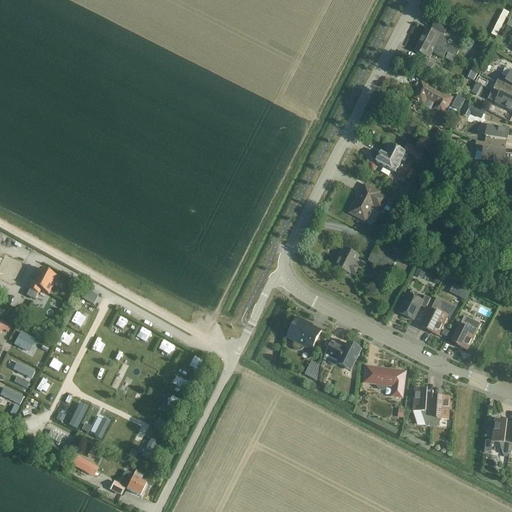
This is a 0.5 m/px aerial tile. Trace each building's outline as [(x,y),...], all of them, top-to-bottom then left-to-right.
[(427,30),(421,41),(456,58),(458,53),(445,46),(446,43),(445,41),(443,39),(448,29),(436,22),(431,32),(427,30)] [(461,40),(462,40),(465,34),(465,33),(459,30),(455,37),(461,40)] [(456,58),(421,41),(415,53),(429,60),(433,53),(444,58),(446,54),(448,55),(446,59),(451,62),(453,58),(455,59),(456,58)] [(492,47),(483,42),(479,49),(489,53),(492,47)] [(495,55),(490,59),(495,64),(500,60),(495,55)] [(433,67),(422,61),(418,71),(429,77),(433,67)] [(479,72),(473,69),(469,80),(475,82),(479,72)] [(500,76),(496,84),(511,92),(511,71),(511,72),(508,79),(500,76)] [(436,104),(432,111),(443,117),(452,99),(421,83),(412,101),(423,106),(426,100),(436,104)] [(511,92),(496,84),(493,91),(498,97),(495,104),(511,112),(511,92)] [(456,99),(451,109),(460,113),(464,104),(456,99)] [(488,126),(485,144),(506,148),(507,142),(508,142),(508,141),(507,141),(510,127),(509,127),(509,130),(488,126)] [(505,154),(506,148),(485,144),(477,142),(476,150),(475,150),(477,151),(475,161),(482,162),(503,165),(502,168),(503,168),(505,154),(506,155),(506,154),(505,154)] [(407,143),(402,152),(389,145),(384,156),(380,154),(376,163),(395,172),(401,162),(404,163),(408,155),(420,161),(424,152),(407,143)] [(398,180),(407,184),(406,186),(411,189),(418,175),(416,173),(416,172),(411,170),(406,178),(400,175),(398,180)] [(365,186),(350,214),(365,222),(374,205),(381,209),(386,199),(379,195),(380,194),(365,186)] [(418,201),(409,196),(407,200),(416,205),(418,201)] [(395,200),(393,205),(398,208),(401,203),(395,200)] [(395,210),(386,206),(384,210),(393,214),(395,210)] [(391,274),(398,260),(376,248),(368,262),(391,274)] [(359,269),(353,266),(358,257),(345,251),(337,267),(356,276),(359,269)] [(55,277),(40,269),(33,283),(31,282),(27,289),(30,290),(27,296),(34,300),(37,294),(38,294),(40,290),(48,295),(53,286),(51,285),(55,277)] [(418,270),(416,275),(418,276),(422,278),(425,273),(418,270)] [(78,297),(87,301),(91,291),(81,288),(78,297)] [(463,290),(459,298),(465,301),(469,293),(463,290)] [(93,292),(90,297),(100,303),(103,298),(93,292)] [(409,295),(399,314),(413,321),(420,307),(426,310),(431,299),(425,296),(423,302),(409,295)] [(437,299),(423,327),(429,330),(431,331),(430,333),(441,338),(441,337),(439,336),(448,319),(450,320),(455,310),(443,304),(443,302),(437,299)] [(69,318),(80,323),(83,314),(73,310),(69,318)] [(110,323),(120,328),(124,317),(114,313),(110,323)] [(465,316),(452,342),(458,345),(461,346),(460,347),(470,353),(470,352),(468,351),(481,325),(465,316)] [(301,350),(303,349),(304,347),(312,351),(321,332),(311,326),(310,327),(306,325),(307,323),(297,318),(293,326),(292,326),(287,333),(289,334),(287,338),(295,342),(294,344),(293,346),(294,348),(295,350),(297,351),(299,351),(301,350)] [(141,340),(146,329),(132,323),(128,333),(141,340)] [(57,330),(53,338),(64,344),(68,335),(57,330)] [(21,336),(15,346),(30,354),(35,343),(21,336)] [(157,337),(152,350),(163,355),(169,342),(157,337)] [(333,343),(326,356),(339,362),(338,365),(351,371),(361,351),(359,350),(359,348),(355,346),(353,347),(348,344),(345,349),(333,343)] [(184,363),(193,368),(198,360),(189,355),(184,363)] [(54,369),(57,360),(46,356),(43,365),(54,369)] [(305,376),(317,382),(319,366),(312,362),(305,376)] [(18,364),(12,373),(31,383),(36,374),(18,364)] [(387,372),(386,371),(367,368),(365,384),(377,385),(377,387),(379,390),(382,390),(385,390),(387,389),(388,387),(393,387),(392,397),(402,399),(405,373),(397,372),(396,373),(387,372)] [(171,373),(167,379),(176,385),(180,378),(171,373)] [(36,376),(33,386),(42,388),(45,378),(36,376)] [(95,387),(92,394),(103,400),(107,393),(95,387)] [(5,390),(1,398),(15,406),(19,408),(20,408),(24,400),(5,390)] [(426,390),(426,391),(413,390),(412,391),(415,391),(413,412),(421,412),(425,427),(431,427),(433,399),(433,392),(433,393),(427,393),(427,390),(426,390)] [(439,400),(433,399),(431,427),(438,428),(441,420),(449,421),(450,399),(453,400),(453,399),(440,398),(440,397),(439,397),(439,400)] [(15,406),(10,415),(15,417),(19,408),(15,406)] [(504,458),(509,459),(510,454),(511,437),(511,424),(507,424),(507,422),(507,421),(507,422),(493,421),(495,422),(492,443),(500,443),(504,458)] [(64,447),(67,440),(51,431),(47,438),(64,447)] [(85,473),(92,478),(97,469),(75,457),(70,465),(85,473)] [(126,472),(119,486),(125,489),(126,490),(140,497),(146,485),(140,482),(144,475),(136,472),(134,476),(126,472)] [(125,489),(114,484),(110,492),(121,498),(125,489)]
